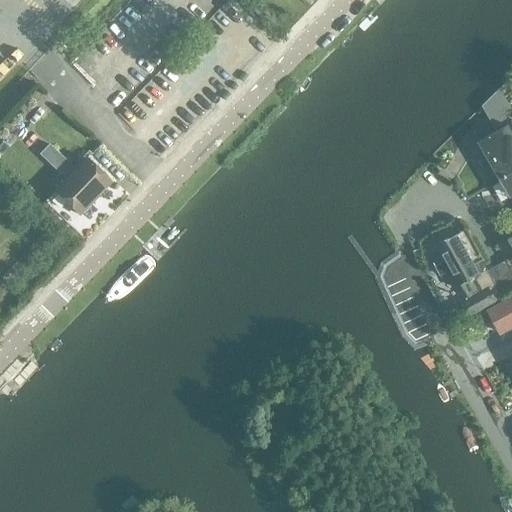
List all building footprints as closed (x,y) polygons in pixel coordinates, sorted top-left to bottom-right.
[(475,144),(492,172),(495,179),(511,169),(511,137),(506,126),(475,144)] [(86,160),(55,193),(89,226),(111,204),(100,193),(110,182),(86,160)] [(511,169),(495,179),(508,200),(511,198),(511,169)] [(501,300),(489,278),(483,267),(485,265),(466,230),(429,248),(438,264),(433,268),(437,275),(443,272),(451,286),(456,284),(465,300),(458,304),(467,319),(501,300)] [(511,299),(488,312),(499,332),(511,324),(511,299)]
